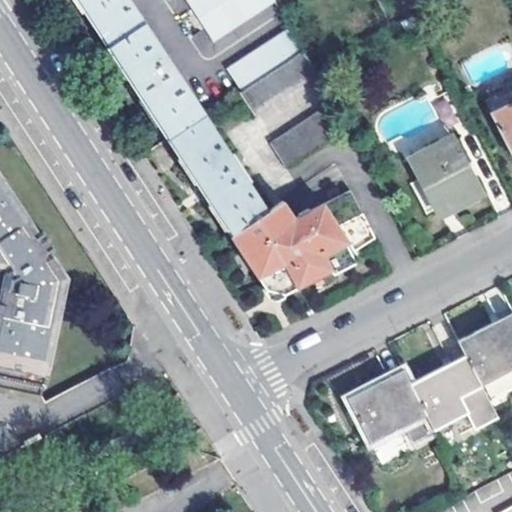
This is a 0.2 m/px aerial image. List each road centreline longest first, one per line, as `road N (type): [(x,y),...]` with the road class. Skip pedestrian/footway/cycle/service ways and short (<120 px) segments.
road 1 (tertiary): [(0,27),(234,386)]
road 2 (tertiary): [(511,242),(234,386)]
road 3 (tertiary): [(234,386),(316,511)]
